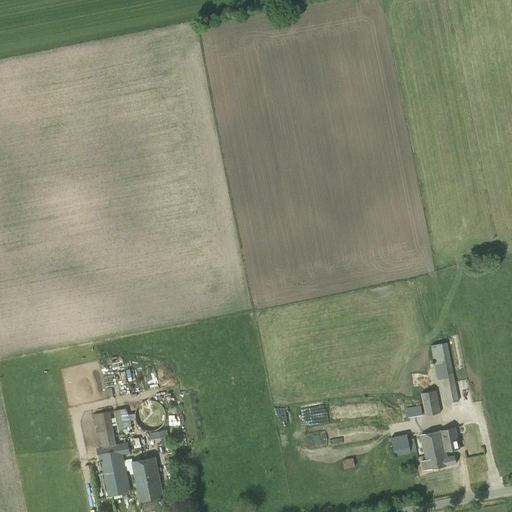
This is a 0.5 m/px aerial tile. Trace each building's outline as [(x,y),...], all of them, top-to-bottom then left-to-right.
[(458,401),(447,342),(430,345),(437,380),(444,378),(448,403),(458,401)] [(425,416),(441,413),(436,390),(421,393),(425,416)] [(152,431),(154,431),(157,430),(159,429),(161,427),(163,426),(164,424),(165,421),(166,419),(166,416),(166,414),(166,411),(165,409),(163,407),(162,405),(160,403),(157,402),(155,401),(153,401),(150,400),(147,401),(145,402),(143,403),(141,404),(139,406),(137,408),(136,411),(136,413),(135,416),(136,418),(136,421),(137,423),(139,425),(140,427),(142,429),(144,430),(147,431),(149,431),(152,431)] [(407,417),(422,415),(421,405),(406,408),(407,417)] [(117,444),(111,417),(110,411),(92,414),(101,459),(130,453),(127,442),(117,444)] [(447,457),(446,451),(460,448),(456,427),(421,434),(426,459),(421,460),(423,469),(428,468),(428,469),(456,463),(455,455),(447,457)] [(414,437),(408,438),(411,452),(417,450),(414,437)] [(163,495),(155,457),(132,461),(131,459),(105,464),(104,461),(100,462),(106,496),(130,492),(126,470),(133,468),(139,500),(163,495)] [(353,458),(343,460),(344,468),(355,466),(353,458)]
